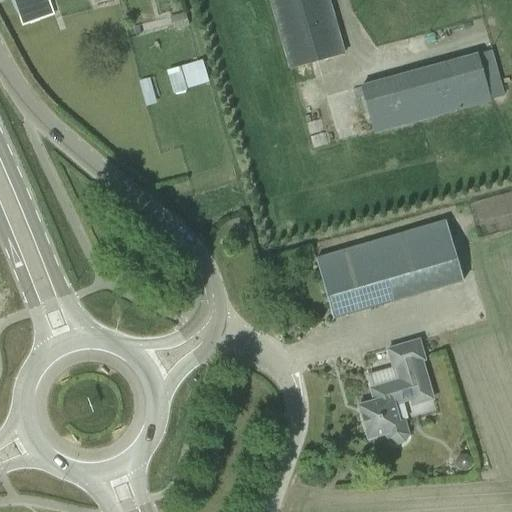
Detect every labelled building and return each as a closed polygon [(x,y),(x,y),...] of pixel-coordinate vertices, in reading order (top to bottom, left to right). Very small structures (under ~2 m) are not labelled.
[(340,57),(324,0),(268,0),(288,71),(340,57)] [(182,13),(170,16),(173,27),(177,26),(177,28),(186,25),(182,13)] [(362,88),(375,133),(421,120),(489,102),(478,57),(362,88)] [(164,67),(169,91),(207,84),(202,60),(164,67)] [(315,259),(332,319),(462,282),(445,222),(315,259)] [(431,399),(420,361),(424,361),(418,341),(387,350),(393,370),(396,369),(399,382),(370,390),(373,401),(361,406),(363,414),(360,415),(367,439),(385,434),(387,441),(394,445),(404,442),(408,435),(404,422),(399,424),(393,404),(410,399),(412,405),(431,399)] [(456,458),(455,463),(456,467),(460,470),(465,470),(469,468),(470,463),(469,459),(465,456),(460,455),(456,458)]
